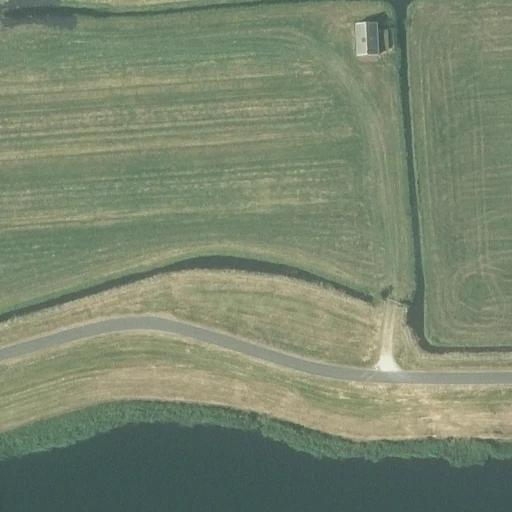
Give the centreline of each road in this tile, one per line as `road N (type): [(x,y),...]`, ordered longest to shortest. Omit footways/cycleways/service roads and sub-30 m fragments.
road 1 (unclassified): [(0,357),(86,331),(156,326),(354,378),(511,382)]
road 2 (track): [(388,208),(387,381)]
